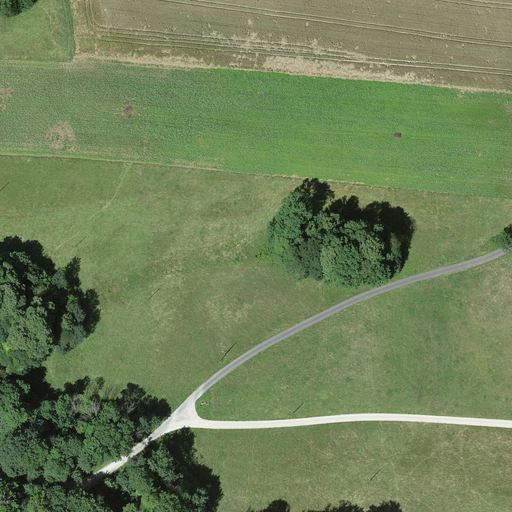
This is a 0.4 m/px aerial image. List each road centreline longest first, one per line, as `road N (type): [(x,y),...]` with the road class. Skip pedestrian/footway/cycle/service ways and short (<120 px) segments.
road 1 (track): [(511,422),(177,420),(94,478)]
road 2 (unclassified): [(511,246),(375,291),(289,332),(207,384),(177,420)]
